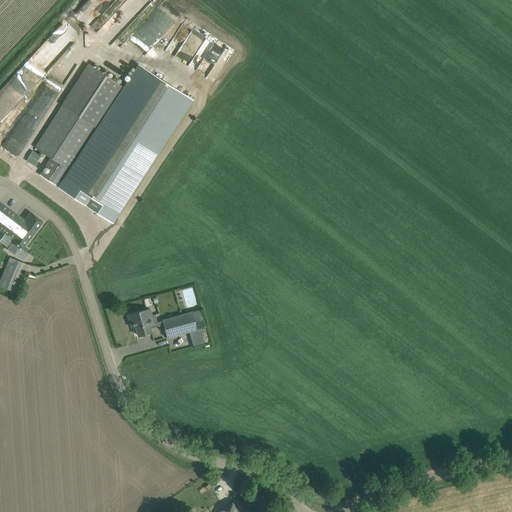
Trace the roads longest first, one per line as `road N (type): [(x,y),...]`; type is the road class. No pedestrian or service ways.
road 1 (unclassified): [(301,511),(266,474),(203,461),(141,420),(114,374),(62,233),(50,216),(0,186)]
road 2 (unclassified): [(337,511),(406,481),(511,452)]
